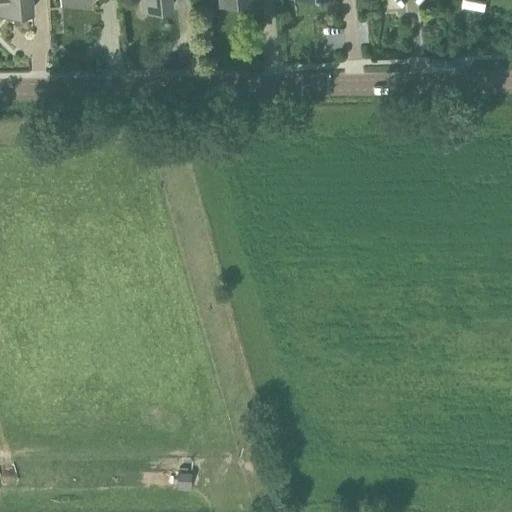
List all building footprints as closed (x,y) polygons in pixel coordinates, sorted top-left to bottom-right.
[(0,0),(0,13),(33,11),(31,0),(0,0)] [(171,0),(142,0),(144,10),(173,8),(171,0)] [(270,0),(274,16),(286,13),(282,0),(270,0)] [(337,30),(320,30),(320,46),(338,46),(337,30)] [(511,65),(511,45),(461,47),(462,68),(511,65)]
